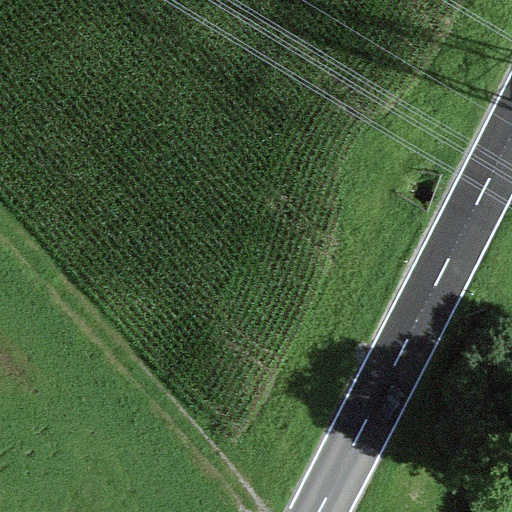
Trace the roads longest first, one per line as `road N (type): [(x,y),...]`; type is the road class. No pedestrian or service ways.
road 1 (primary): [(511,131),(318,511)]
road 2 (track): [(0,226),(254,511)]
